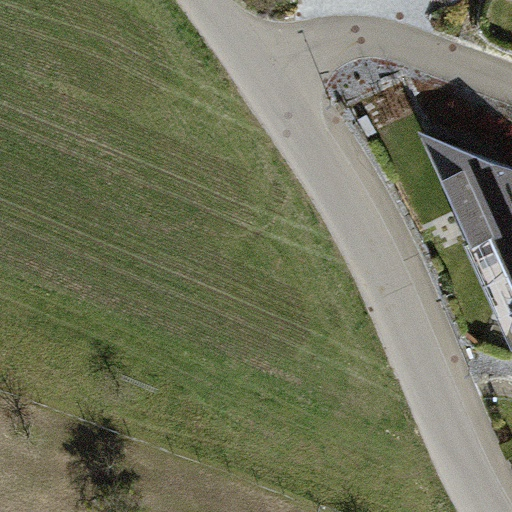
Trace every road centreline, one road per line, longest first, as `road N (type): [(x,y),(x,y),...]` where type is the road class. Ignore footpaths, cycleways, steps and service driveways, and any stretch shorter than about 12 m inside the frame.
road 1 (residential): [(265,68),(507,511)]
road 2 (residential): [(511,89),(353,42),(265,68)]
